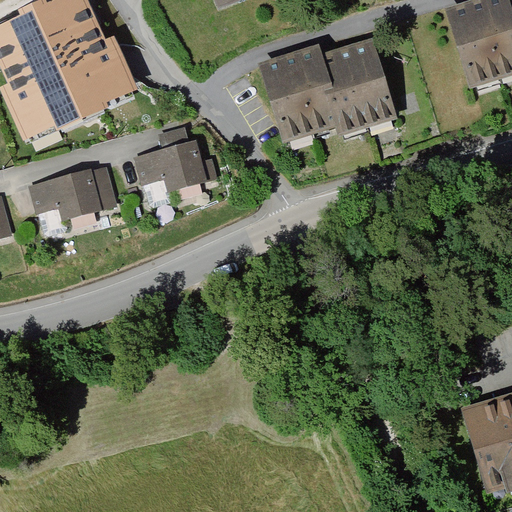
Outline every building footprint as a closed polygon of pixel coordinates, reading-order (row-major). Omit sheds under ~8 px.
[(223,0),(228,12),(260,0),(223,0)] [(511,0),(495,0),(452,14),(478,96),(511,85),(511,0)] [(16,29),(37,77),(90,54),(69,6),(16,29)] [(326,53),(267,72),(292,149),(348,132),(352,143),(404,127),(379,49),(330,64),(326,53)] [(205,142),(133,163),(142,191),(171,183),(175,198),(218,186),(205,142)] [(112,173),(33,192),(40,220),(61,215),(63,225),(121,211),(112,173)] [(7,202),(0,203),(0,247),(16,244),(7,202)] [(511,402),(467,415),(492,502),(511,496),(511,402)]
